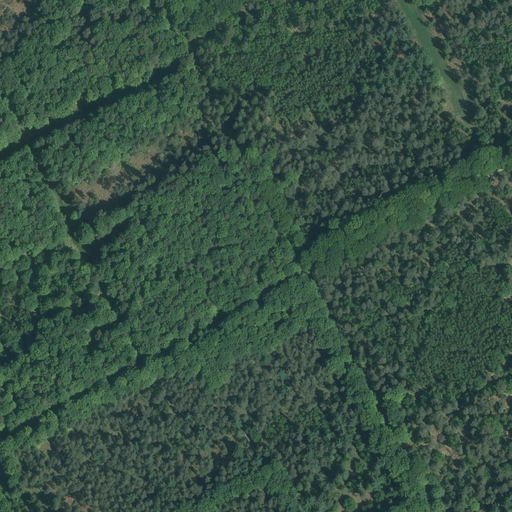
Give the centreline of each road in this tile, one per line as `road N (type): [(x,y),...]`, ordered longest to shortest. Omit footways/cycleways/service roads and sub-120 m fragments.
road 1 (track): [(0,440),(511,162)]
road 2 (track): [(179,34),(433,511)]
